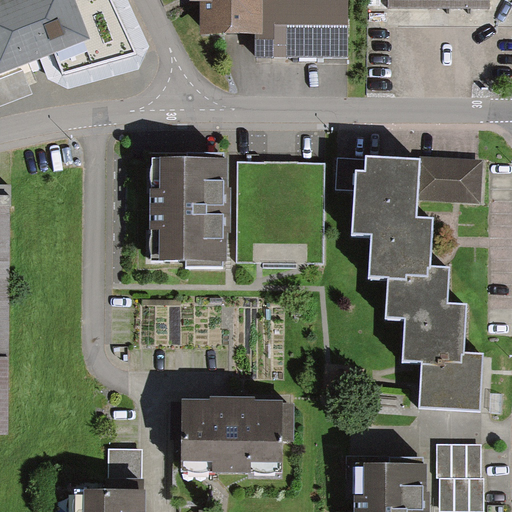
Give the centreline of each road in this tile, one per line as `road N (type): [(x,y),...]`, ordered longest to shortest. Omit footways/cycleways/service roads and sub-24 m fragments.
road 1 (residential): [(511,110),(184,110)]
road 2 (residential): [(184,110),(99,112),(0,130)]
